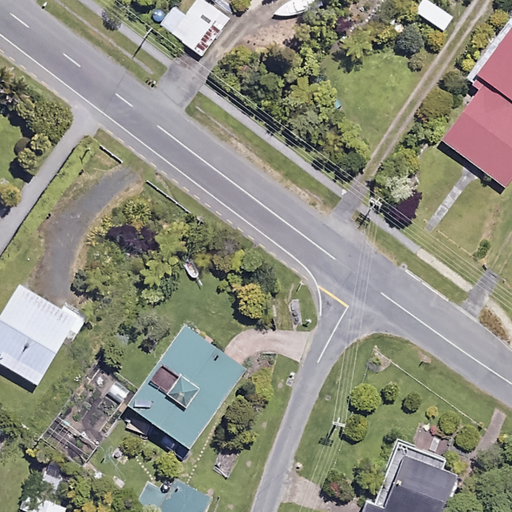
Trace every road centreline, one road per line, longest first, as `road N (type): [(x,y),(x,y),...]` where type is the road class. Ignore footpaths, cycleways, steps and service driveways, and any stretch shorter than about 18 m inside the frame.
road 1 (tertiary): [(361,282),(0,5)]
road 2 (residential): [(361,282),(297,405),(262,511)]
road 3 (tertiary): [(511,381),(361,282)]
